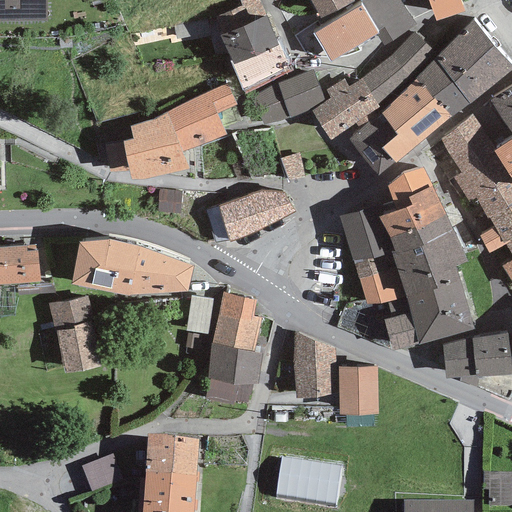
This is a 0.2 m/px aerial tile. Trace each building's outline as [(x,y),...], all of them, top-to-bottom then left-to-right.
[(0,0),(0,21),(46,20),(45,0),(0,0)] [(223,34),(266,16),(258,0),(239,0),(242,5),(215,17),(223,34)] [(310,0),(325,27),(357,7),(353,0),(310,0)] [(358,0),(358,1),(361,5),(378,33),(376,35),(377,36),(383,46),(416,26),(399,0),(358,0)] [(428,0),(435,21),(464,12),(460,0),(428,0)] [(330,62),(339,57),(347,56),(350,55),(355,53),(360,51),(357,46),(376,35),(378,33),(361,5),(357,7),(325,27),(312,34),(330,62)] [(232,65),(278,45),(266,16),(223,34),(219,36),(232,65)] [(511,65),(474,21),(434,60),(469,105),(511,69),(511,65)] [(435,53),(413,32),(390,56),(361,79),(379,108),(412,78),(435,53)] [(278,45),(232,65),(243,89),(289,68),(278,45)] [(451,117),(469,105),(434,60),(415,78),(417,79),(433,100),(435,99),(451,117)] [(292,120),(325,101),(313,69),(277,83),(252,97),(264,125),(290,118),(292,120)] [(312,110),(330,140),(379,108),(361,79),(348,88),(344,79),(327,90),(330,99),(312,110)] [(417,79),(381,115),(397,135),(380,148),(395,163),(451,117),(435,99),(433,100),(417,79)] [(228,84),(166,112),(155,120),(130,126),(132,139),(122,142),(129,171),(131,180),(187,170),(181,152),(225,135),(215,113),(236,105),(228,84)] [(511,86),(490,101),(511,134),(511,86)] [(381,115),(348,140),(378,176),(395,163),(380,148),(397,135),(381,115)] [(473,115),(440,139),(450,156),(486,134),(473,115)] [(496,150),(486,134),(450,156),(461,174),(494,153),(493,152),(496,150)] [(511,139),(496,150),(493,152),(494,153),(508,176),(511,180),(511,139)] [(129,171),(122,142),(104,146),(109,172),(129,171)] [(304,172),(299,150),(280,154),(287,173),(304,172)] [(508,176),(494,153),(461,174),(453,179),(468,202),(474,198),(508,176)] [(422,167),(387,186),(396,211),(411,205),(407,197),(431,186),(422,167)] [(511,180),(508,176),(474,198),(487,219),(489,218),(511,203),(511,180)] [(445,214),(431,186),(407,197),(411,205),(396,211),(381,217),(388,238),(445,214)] [(181,191),(158,189),(156,212),(180,213),(181,191)] [(262,190),(218,206),(205,209),(215,243),(229,240),(230,241),(261,230),(293,212),(283,192),(262,190)] [(511,203),(489,218),(494,227),(479,237),(489,254),(505,244),(509,241),(508,240),(511,237),(511,203)] [(387,302),(406,297),(388,238),(381,217),(378,206),(339,216),(367,307),(387,302)] [(467,261),(445,214),(388,238),(406,297),(460,280),(455,267),(467,261)] [(79,243),(72,284),(129,296),(187,291),(193,266),(139,246),(109,240),(79,243)] [(35,244),(0,247),(0,285),(39,281),(35,244)] [(511,260),(502,266),(511,283),(511,260)] [(475,329),(460,280),(406,297),(387,302),(391,318),(383,321),(391,351),(418,344),(418,345),(475,329)] [(257,301),(223,293),(210,344),(253,351),(260,319),(252,316),(257,301)] [(87,295),(49,304),(64,375),(103,367),(87,295)] [(213,299),(191,296),(186,331),(208,335),(213,299)] [(294,331),(292,362),(335,360),(334,349),(294,331)] [(472,339),(442,345),(445,379),(459,377),(475,376),(475,378),(478,378),(511,374),(511,371),(508,334),(472,339)] [(253,351),(210,344),(207,377),(211,378),(205,400),(246,405),(252,385),(256,385),(261,352),(253,351)] [(336,394),(335,360),(292,362),(296,398),(336,394)] [(377,416),(376,367),(338,367),(339,416),(377,416)] [(476,387),(478,378),(475,378),(475,376),(459,377),(459,382),(476,387)] [(199,438),(148,434),(145,472),(169,474),(196,476),(199,438)] [(123,479),(112,454),(81,467),(91,492),(123,479)] [(341,466),(281,457),(274,496),(335,505),(341,466)] [(166,511),(169,474),(145,472),(142,511),(166,511)] [(511,505),(511,481),(511,472),(482,472),(483,490),(488,490),(489,506),(511,505)] [(193,511),(196,476),(169,474),(166,511),(193,511)] [(473,511),(473,500),(403,500),(402,511),(473,511)]
